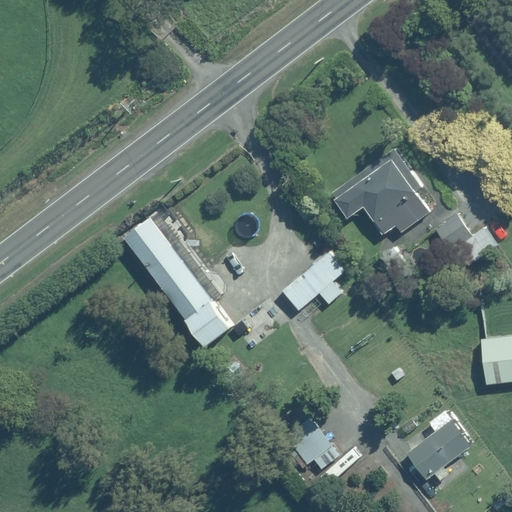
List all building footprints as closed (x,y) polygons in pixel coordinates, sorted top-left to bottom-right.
[(400,145),(336,189),(354,215),(367,207),(386,235),(400,225),(405,232),(434,212),(420,191),(428,186),(400,145)] [(156,212),(128,232),(213,347),(241,326),(156,212)] [(459,212),(438,228),(456,251),(477,236),(459,212)] [(334,249),(286,288),(302,309),(324,292),(332,302),(346,291),(337,279),(350,269),(334,249)] [(511,331),(485,334),(490,382),(511,379),(511,331)] [(477,442),(449,406),(432,420),(438,428),(410,450),(431,477),(438,472),(444,480),(463,466),(457,458),(477,442)] [(344,453),(314,414),(292,433),(298,442),(290,448),(305,467),(316,459),(324,469),(344,453)] [(357,470),(346,457),(319,482),(330,494),(357,470)]
